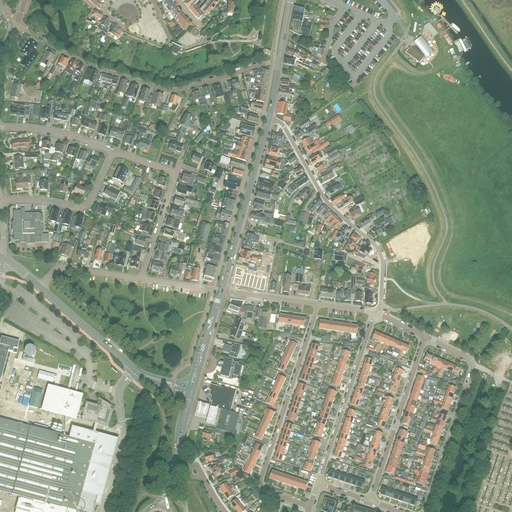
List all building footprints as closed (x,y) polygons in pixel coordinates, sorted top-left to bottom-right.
[(91,0),(90,2),(93,4),(100,10),(103,5),(97,0),(91,0)] [(167,0),(163,3),(162,3),(169,12),(172,10),(177,7),(172,0),(167,0)] [(197,0),(193,0),(187,6),(189,9),(198,1),(197,0)] [(189,9),(189,10),(196,17),(198,20),(202,16),(204,14),(200,10),(196,5),(196,4),(199,1),(198,1),(189,9)] [(215,6),(208,1),(204,5),(211,11),(215,6)] [(200,10),(204,14),(207,16),(211,11),(204,5),(200,10)] [(172,10),(169,12),(174,19),(181,13),(177,7),(172,10)] [(92,10),(86,20),(91,23),(92,21),(96,23),(98,19),(100,20),(103,16),(100,14),(95,11),(95,12),(92,10)] [(174,19),(182,28),(185,31),(192,24),(181,13),(174,19)] [(100,23),(101,24),(101,25),(105,28),(110,21),(104,17),(100,23)] [(293,21),(291,31),(300,37),(300,36),(305,37),(304,40),(308,41),(309,41),(312,24),(308,24),(293,21)] [(107,31),(108,32),(110,28),(113,23),(110,22),(105,30),(107,31)] [(119,29),(115,25),(113,23),(110,28),(110,29),(108,32),(110,34),(113,35),(119,29)] [(196,28),(195,28),(194,28),(194,29),(193,29),(192,30),(192,31),(191,31),(191,32),(191,33),(194,36),(194,37),(195,37),(196,37),(197,36),(198,36),(199,35),(200,37),(202,36),(204,38),(207,36),(203,31),(201,33),(196,28)] [(123,33),(119,29),(113,35),(118,39),(123,33)] [(442,34),(447,44),(451,42),(446,32),(442,34)] [(410,48),(406,53),(420,63),(424,58),(425,56),(427,59),(434,53),(421,37),(414,43),(417,46),(413,50),(410,48)] [(25,56),(20,64),(27,70),(38,54),(34,52),(38,47),(36,45),(36,44),(32,42),(31,42),(29,41),(21,53),(25,56)] [(172,43),(171,46),(173,47),(171,52),(176,54),(177,52),(182,53),(186,52),(186,51),(182,49),(182,48),(172,43)] [(287,48),(286,57),(294,58),(295,58),(293,57),(296,52),(287,48)] [(47,52),(46,52),(40,63),(48,67),(54,56),(50,54),(46,52),(47,52)] [(308,59),(302,56),(299,61),(310,67),(312,63),(307,61),(308,59)] [(63,70),(65,67),(68,60),(66,59),(65,58),(65,57),(63,57),(62,57),(58,64),(61,66),(60,69),(63,70)] [(294,58),(286,57),(284,64),(294,66),(296,62),(295,62),(296,60),(297,59),(294,58)] [(68,68),(66,72),(69,74),(69,73),(72,74),(77,64),(72,61),(68,68)] [(75,77),(74,80),(77,82),(79,78),(78,78),(80,74),(81,74),(84,67),(78,64),(72,76),(75,77)] [(325,68),(320,73),(323,76),(328,72),(325,68)] [(88,70),(83,83),(88,85),(88,84),(91,85),(92,83),(92,84),(95,78),(96,79),(98,73),(93,71),(92,72),(88,70)] [(259,73),(255,74),(254,78),(248,77),(246,78),(246,83),(253,84),(267,86),(269,75),(259,73)] [(291,80),(298,84),(300,80),(297,79),(299,76),(295,74),(293,77),(291,80)] [(113,78),(108,76),(106,83),(103,89),(106,90),(108,86),(110,87),(108,90),(109,90),(111,85),(113,78)] [(111,85),(109,90),(111,91),(113,87),(116,88),(118,79),(113,78),(111,85)] [(118,95),(118,93),(124,94),(127,82),(121,80),(119,88),(117,88),(114,94),(118,95)] [(228,83),(230,91),(227,92),(230,102),(233,101),(232,96),(237,95),(236,89),(233,81),(228,83)] [(282,81),(281,87),(290,89),(293,90),(296,87),(295,86),(289,85),(290,82),(282,81)] [(72,82),(67,91),(70,93),(75,83),(72,82)] [(21,86),(13,84),(11,97),(19,98),(21,86)] [(267,86),(253,84),(252,89),(254,89),(266,92),(267,86)] [(136,87),(132,85),(129,92),(128,92),(127,97),(135,99),(139,88),(139,87),(138,88),(136,87)] [(226,103),(230,102),(227,92),(223,93),(221,86),(213,88),(216,98),(224,96),(226,103)] [(203,97),(204,100),(210,99),(211,103),(214,103),(212,93),(210,94),(209,88),(203,90),(205,96),(203,97)] [(143,89),(139,100),(145,102),(144,107),(148,108),(151,100),(147,98),(150,91),(143,89)] [(280,91),(279,97),(284,98),(283,99),(284,100),(284,101),(291,103),(292,99),(290,98),(291,95),(294,96),(296,96),(297,94),(295,93),(295,94),(288,93),(287,95),(285,94),(285,92),(280,91)] [(204,100),(203,97),(201,97),(199,92),(193,93),(194,100),(198,99),(200,108),(201,107),(201,109),(205,108),(204,106),(205,106),(204,100)] [(163,95),(155,93),(152,104),(158,106),(157,110),(161,111),(164,105),(161,103),(163,95)] [(265,97),(249,94),(249,95),(249,98),(250,98),(249,101),(252,101),(252,99),(256,100),(256,101),(264,102),(265,97)] [(178,106),(176,104),(178,97),(172,95),(169,104),(172,105),(170,110),(174,112),(178,106)] [(60,120),(61,114),(58,113),(58,110),(56,109),(58,98),(55,98),(52,112),(55,112),(54,119),(60,120)] [(64,115),(61,114),(60,120),(66,122),(67,115),(70,116),(72,110),(74,102),(70,101),(68,112),(65,111),(64,115)] [(261,111),(263,105),(252,102),(250,108),(261,111)] [(291,105),(280,103),(278,114),(279,114),(285,115),(284,121),(288,126),(291,122),(294,122),(295,117),(290,116),(290,115),(289,115),(289,113),(288,113),(288,112),(287,112),(287,107),(290,108),(291,105)] [(12,107),(11,114),(17,115),(17,116),(17,115),(19,116),(20,116),(23,116),(24,114),(29,115),(30,109),(24,108),(25,106),(26,106),(13,104),(14,104),(13,107),(12,107)] [(46,111),(43,110),(42,119),(48,120),(49,115),(50,115),(51,107),(47,106),(46,111)] [(103,114),(101,120),(104,121),(106,115),(108,115),(109,112),(104,110),(103,114)] [(240,110),(240,113),(246,115),(245,117),(248,118),(248,121),(257,123),(258,117),(249,115),(247,114),(247,112),(241,110),(240,110)] [(115,138),(118,129),(118,131),(115,130),(116,126),(114,125),(116,119),(117,120),(119,116),(122,118),(123,116),(115,114),(113,118),(110,126),(112,127),(112,129),(109,136),(115,138)] [(182,119),(193,126),(197,120),(196,120),(197,119),(197,115),(195,116),(194,116),(192,115),(191,117),(185,114),(182,119)] [(77,116),(76,119),(73,118),(71,125),(78,127),(80,120),(79,120),(80,117),(77,116)] [(341,121),(338,116),(330,121),(333,125),(341,121)] [(88,129),(92,119),(89,118),(88,121),(84,119),(82,126),(88,129)] [(92,119),(88,129),(94,131),(97,124),(93,122),(94,120),(92,119)] [(193,126),(182,119),(179,125),(182,127),(181,129),(186,132),(189,127),(196,132),(197,129),(193,126)] [(299,126),(302,131),(295,135),(297,140),(305,135),(306,135),(308,134),(308,135),(317,128),(314,124),(311,126),(308,120),(299,126)] [(118,129),(115,138),(121,140),(124,132),(126,132),(126,131),(127,131),(128,129),(127,129),(129,123),(126,122),(123,128),(122,128),(121,130),(118,129)] [(105,123),(103,127),(101,127),(98,134),(104,136),(107,129),(108,125),(105,123)] [(231,126),(228,123),(221,129),(226,131),(231,126)] [(123,140),(125,141),(124,144),(131,146),(133,140),(134,140),(137,131),(138,131),(141,125),(138,124),(136,129),(133,128),(131,134),(126,133),(123,140)] [(252,138),(255,130),(242,125),(240,131),(237,129),(236,133),(245,136),(245,137),(249,138),(249,137),(252,138)] [(355,132),(352,125),(347,127),(349,132),(346,134),(347,136),(355,132)] [(136,141),(140,143),(138,147),(148,151),(151,143),(141,140),(143,134),(145,135),(147,130),(140,128),(139,132),(139,133),(136,141)] [(317,128),(308,135),(310,138),(308,139),(302,142),(305,148),(313,143),(311,140),(312,139),(311,137),(317,133),(315,130),(317,129),(317,128)] [(276,133),(273,141),(281,143),(284,135),(282,135),(283,133),(279,132),(279,134),(276,133)] [(179,138),(175,151),(181,153),(181,150),(185,152),(186,149),(188,149),(188,147),(183,145),(183,146),(179,145),(181,138),(183,139),(184,135),(181,133),(179,138)] [(201,133),(195,140),(197,142),(203,135),(201,133)] [(235,135),(234,137),(242,140),(241,141),(251,145),(253,141),(235,135)] [(175,151),(179,138),(177,137),(176,139),(174,139),(169,138),(168,141),(169,142),(168,144),(170,145),(169,149),(171,150),(171,151),(174,152),(174,151),(175,151)] [(19,141),(16,141),(12,142),(12,149),(26,147),(30,147),(29,140),(25,140),(25,139),(19,140),(19,141)] [(238,140),(236,145),(250,149),(251,145),(241,141),(238,140)] [(42,149),(41,152),(45,153),(43,159),(51,161),(52,155),(49,154),(49,150),(50,150),(51,143),(50,143),(51,142),(50,142),(45,141),(44,142),(43,142),(43,143),(42,143),(42,146),(42,149)] [(317,141),(313,143),(305,148),(307,150),(306,151),(307,153),(309,153),(314,150),(316,152),(323,148),(323,149),(330,145),(327,141),(320,146),(317,141)] [(52,155),(51,161),(57,162),(58,156),(61,156),(61,154),(62,154),(63,146),(57,145),(55,152),(55,155),(52,155)] [(235,145),(234,149),(235,149),(248,154),(250,149),(236,145),(235,145)] [(270,151),(289,156),(292,152),(290,150),(287,153),(284,152),(280,151),(281,148),(272,146),(271,148),(270,148),(270,150),(270,151)] [(76,150),(70,148),(67,155),(74,157),(76,150)] [(235,149),(234,153),(247,158),(248,154),(235,149)] [(329,157),(338,152),(336,149),(327,154),(329,157)] [(76,159),(72,169),(76,170),(80,161),(85,162),(86,158),(88,154),(85,152),(84,153),(81,151),(80,155),(78,160),(76,159)] [(229,152),(228,156),(246,162),(247,158),(234,153),(229,152)] [(320,152),(317,154),(317,153),(309,158),(313,164),(321,159),(320,159),(323,157),(320,152)] [(331,161),(340,155),(338,152),(329,157),(331,161)] [(195,162),(199,164),(202,157),(194,154),(192,160),(193,161),(192,161),(195,162)] [(19,170),(19,168),(24,168),(23,156),(14,157),(15,169),(16,169),(16,170),(19,170)] [(287,160),(285,161),(284,164),(285,166),(289,163),(290,165),(297,161),(294,156),(291,158),(291,157),(287,159),(287,160)] [(90,161),(88,160),(85,165),(95,169),(99,160),(92,157),(90,161)] [(231,167),(244,170),(246,164),(236,161),(221,157),(220,163),(230,166),(230,167),(231,167)] [(282,161),(268,157),(266,166),(281,171),(287,168),(285,166),(284,164),(285,161),(285,160),(282,159),(282,161)] [(213,164),(213,166),(207,163),(204,170),(211,173),(212,170),(215,171),(217,168),(216,168),(217,166),(218,163),(215,161),(213,164)] [(318,173),(324,169),(327,167),(324,162),(315,168),(318,173)] [(331,171),(339,167),(337,164),(326,170),(327,173),(321,176),(324,182),(334,177),(331,171)] [(119,167),(113,178),(123,182),(128,171),(119,167)] [(213,177),(219,180),(224,170),(217,167),(213,177)] [(231,167),(234,168),(232,173),(242,176),(244,170),(231,167)] [(300,174),(303,173),(301,168),(294,172),(296,175),(293,176),(295,178),(300,175),(300,174)] [(41,181),(40,190),(47,191),(48,183),(51,184),(53,171),(47,171),(47,175),(49,175),(48,182),(41,181)] [(142,180),(141,182),(147,184),(149,175),(144,173),(142,179),(142,180)] [(58,179),(57,184),(61,185),(60,191),(66,193),(68,184),(72,185),(74,175),(70,174),(69,179),(66,178),(66,180),(58,179)] [(18,180),(15,180),(16,189),(20,188),(28,188),(27,184),(31,183),(30,178),(30,176),(26,176),(27,179),(23,179),(22,175),(18,176),(18,180)] [(183,175),(181,181),(188,183),(187,185),(192,187),(194,188),(195,185),(193,184),(194,178),(183,175)] [(241,180),(229,176),(227,181),(225,180),(223,187),(228,188),(233,190),(235,190),(236,187),(239,188),(241,180)] [(75,187),(76,187),(74,191),(83,195),(85,189),(79,186),(80,182),(83,182),(84,178),(77,177),(75,187)] [(125,186),(123,191),(133,196),(133,195),(137,188),(138,186),(142,180),(142,179),(137,177),(130,189),(125,186)] [(165,184),(166,180),(160,178),(160,179),(156,177),(155,181),(159,183),(158,185),(164,187),(165,187),(166,185),(165,184)] [(293,185),(290,187),(294,192),(298,189),(298,188),(309,181),(305,177),(297,182),(296,181),(293,184),(293,185)] [(336,182),(327,187),(331,194),(334,193),(334,191),(336,190),(336,191),(338,190),(338,191),(342,189),(340,185),(339,185),(338,182),(342,181),(340,177),(335,180),(336,182)] [(261,184),(260,188),(273,192),(275,184),(262,180),(262,181),(261,181),(261,183),(261,184)] [(282,181),(278,186),(282,190),(286,184),(282,181)] [(190,194),(192,187),(187,186),(186,189),(180,186),(177,193),(185,195),(186,192),(190,194)] [(116,200),(120,192),(112,188),(111,189),(107,187),(104,193),(108,195),(108,196),(116,200)] [(258,191),(257,193),(258,194),(258,196),(270,199),(272,193),(259,189),(259,191),(258,191)] [(297,202),(300,200),(302,202),(310,193),(305,189),(297,197),(295,200),(297,202)] [(162,193),(156,191),(154,197),(160,199),(162,193)] [(214,195),(209,193),(206,204),(211,205),(214,195)] [(226,193),(224,199),(227,200),(230,201),(232,194),(226,193)] [(341,195),(331,201),(334,206),(341,201),(344,206),(353,201),(354,201),(351,196),(345,199),(343,194),(342,195),(341,195)] [(364,212),(360,204),(365,202),(362,196),(354,201),(353,201),(356,206),(357,206),(358,207),(349,211),(353,218),(364,212)] [(176,198),(174,203),(180,205),(179,208),(187,210),(188,206),(185,205),(185,206),(183,205),(184,201),(176,198)] [(195,201),(186,198),(185,201),(194,204),(193,206),(196,207),(197,202),(195,201)] [(312,205),(307,209),(312,214),(323,203),(318,199),(312,205)] [(146,207),(150,208),(156,210),(159,203),(149,200),(146,207)] [(224,201),(222,208),(223,208),(224,207),(225,208),(224,210),(232,212),(235,202),(230,201),(227,200),(226,202),(225,202),(225,201),(224,201)] [(265,202),(256,200),(254,209),(259,210),(259,209),(263,210),(265,202)] [(98,207),(96,212),(105,216),(107,212),(111,214),(113,209),(119,211),(121,207),(113,204),(112,207),(107,205),(106,208),(99,205),(98,207),(97,207),(98,207)] [(322,215),(328,208),(324,205),(318,211),(322,215)] [(203,217),(210,219),(211,210),(219,211),(219,210),(211,208),(211,207),(205,206),(203,217)] [(172,207),(170,214),(175,215),(174,218),(181,221),(183,215),(182,214),(183,211),(172,207)] [(332,212),(328,208),(322,215),(326,218),(324,220),(325,220),(325,219),(332,212)] [(378,217),(386,213),(383,209),(375,213),(378,217)] [(52,210),(49,223),(56,225),(54,232),(57,233),(57,232),(60,219),(57,218),(59,212),(52,210)] [(142,210),(141,213),(144,214),(142,219),(146,221),(147,220),(152,222),(155,214),(149,212),(142,210)] [(42,235),(42,233),(43,233),(43,225),(42,225),(42,214),(40,214),(40,213),(24,213),(24,211),(13,211),(13,222),(12,222),(12,229),(14,229),(14,240),(20,240),(20,243),(27,242),(27,244),(35,243),(35,242),(48,242),(48,235),(42,235)] [(325,219),(325,220),(329,223),(329,222),(335,215),(332,212),(325,219)] [(60,219),(57,232),(61,233),(62,226),(68,228),(72,215),(65,213),(63,220),(60,219)] [(253,213),(251,219),(259,221),(264,222),(270,224),(272,218),(266,217),(265,216),(261,215),(253,213)] [(305,223),(308,214),(303,213),(300,222),(305,223)] [(287,215),(285,223),(289,224),(289,223),(295,225),(296,222),(290,220),(291,216),(287,215)] [(329,222),(329,223),(333,227),(333,226),(339,219),(335,215),(329,222)] [(371,220),(371,219),(374,217),(372,215),(360,222),(363,227),(370,223),(369,221),(371,220)] [(72,222),(70,228),(80,231),(83,218),(77,216),(75,223),(72,222)] [(169,219),(166,226),(172,228),(173,228),(178,229),(180,223),(175,221),(169,219)] [(285,222),(276,219),(274,225),(283,227),(285,222)] [(343,222),(339,219),(333,226),(333,227),(336,230),(343,222)] [(376,228),(372,230),(374,234),(375,234),(376,237),(386,232),(383,226),(389,224),(386,219),(377,223),(374,225),(376,228)] [(140,226),(138,230),(142,232),(147,233),(148,234),(151,226),(144,224),(140,223),(139,226),(140,226)] [(200,224),(195,247),(192,247),(190,260),(195,261),(197,248),(206,249),(211,226),(200,224)] [(344,236),(349,230),(345,226),(343,229),(342,229),(339,233),(336,237),(340,240),(338,243),(342,245),(345,240),(343,239),(344,236)] [(165,230),(163,235),(169,236),(168,238),(172,239),(172,238),(173,238),(174,235),(178,237),(177,240),(184,242),(186,235),(176,231),(175,233),(165,230)] [(334,241),(339,232),(335,230),(330,238),(334,241)] [(346,252),(358,236),(354,233),(342,251),(346,252)] [(140,239),(140,236),(135,234),(133,239),(137,240),(136,244),(144,247),(146,241),(140,239)] [(245,235),(245,238),(246,238),(245,241),(258,244),(259,237),(247,234),(246,236),(245,235)] [(358,236),(346,252),(347,251),(350,248),(355,252),(354,253),(358,254),(361,248),(357,245),(361,239),(358,236)] [(162,252),(165,239),(161,238),(160,243),(158,243),(157,251),(162,252)] [(165,239),(162,252),(167,253),(169,246),(171,246),(172,241),(165,239)] [(62,248),(60,254),(68,257),(71,247),(74,248),(76,242),(70,240),(68,246),(63,244),(62,243),(60,247),(62,248)] [(86,242),(82,257),(88,258),(89,252),(91,252),(92,249),(87,247),(88,245),(90,241),(87,240),(86,240),(86,242)] [(220,258),(224,241),(221,240),(221,242),(212,240),(209,255),(220,258)] [(82,257),(86,242),(83,241),(81,249),(79,248),(77,256),(82,257)] [(245,241),(243,247),(252,250),(253,248),(259,249),(261,248),(264,248),(265,246),(262,245),(258,244),(245,241)] [(58,250),(60,244),(53,242),(51,248),(58,250)] [(369,248),(371,246),(366,242),(365,244),(365,243),(363,245),(364,246),(362,248),(359,252),(366,257),(367,257),(369,254),(369,255),(372,251),(369,248)] [(106,254),(104,262),(110,263),(112,256),(113,256),(116,245),(110,243),(107,254),(106,254)] [(99,261),(100,261),(103,250),(97,249),(94,260),(97,260),(97,261),(99,261)] [(243,249),(241,255),(255,259),(255,256),(252,255),(252,256),(250,256),(251,251),(243,249)] [(339,251),(333,250),(332,257),(335,257),(335,260),(343,261),(344,253),(341,253),(341,251),(339,251)] [(323,252),(315,251),(314,259),(322,260),(323,252)] [(123,253),(122,256),(119,255),(114,254),(113,259),(118,260),(117,265),(123,266),(124,261),(125,261),(126,257),(125,257),(126,254),(123,253)] [(137,253),(136,259),(132,259),(130,266),(137,268),(139,260),(139,258),(140,258),(141,254),(137,253)] [(241,255),(239,261),(248,263),(249,258),(251,259),(251,260),(257,262),(258,258),(258,257),(255,256),(255,259),(241,255)] [(177,267),(178,263),(177,263),(178,260),(175,259),(174,264),(172,264),(171,267),(169,275),(174,276),(176,266),(177,267)] [(157,272),(159,261),(153,260),(151,260),(150,262),(152,263),(153,263),(151,270),(157,272)] [(159,261),(157,272),(162,273),(164,265),(162,265),(163,262),(165,263),(165,262),(161,261),(161,262),(159,261)] [(176,266),(174,276),(179,277),(183,265),(178,263),(177,267),(176,266)] [(365,266),(358,263),(355,268),(362,271),(365,266)] [(236,274),(234,282),(241,284),(242,284),(265,288),(268,276),(245,271),(245,269),(237,267),(235,274),(236,274)] [(184,280),(198,283),(200,270),(193,269),(193,271),(186,270),(184,280)] [(364,287),(369,288),(370,285),(374,286),(374,284),(376,279),(374,278),(375,274),(369,273),(368,277),(367,283),(365,282),(364,286),(364,287)] [(283,283),(284,284),(283,292),(289,293),(291,276),(284,275),(283,283)] [(295,284),(302,285),(303,276),(296,275),(295,284)] [(351,284),(347,284),(347,288),(351,288),(351,289),(356,289),(356,278),(351,278),(351,284)] [(302,285),(295,284),(294,284),(293,290),(299,291),(299,295),(310,296),(311,290),(311,286),(302,285)] [(366,294),(365,303),(373,304),(373,294),(366,294)] [(231,304),(228,311),(238,315),(239,315),(239,314),(242,315),(244,316),(247,317),(246,320),(252,321),(254,307),(248,306),(248,307),(243,305),(242,305),(242,303),(240,302),(233,301),(231,305),(231,304)] [(238,315),(233,328),(242,331),(245,326),(241,325),(242,321),(240,320),(242,315),(239,314),(239,315),(238,315)] [(233,328),(229,339),(232,340),(234,341),(235,338),(236,338),(240,340),(243,332),(242,331),(233,328)] [(378,341),(381,334),(376,332),(373,339),(373,338),(371,341),(374,342),(375,341),(378,342),(378,341)] [(387,336),(381,334),(378,341),(384,343),(387,336)] [(384,343),(381,349),(384,351),(386,345),(389,346),(392,339),(387,336),(384,343)] [(0,380),(8,351),(17,353),(18,349),(17,349),(19,342),(1,337),(0,340),(0,380)] [(288,347),(295,351),(298,345),(297,345),(299,341),(294,339),(289,338),(288,340),(291,342),(288,347)] [(389,346),(387,352),(390,353),(392,349),(391,349),(392,347),(395,348),(398,341),(392,339),(389,346)] [(260,345),(244,340),(243,345),(252,348),(253,348),(258,350),(260,345)] [(401,351),(404,343),(401,342),(398,341),(395,348),(393,352),(399,355),(399,353),(400,353),(401,351)] [(400,353),(399,353),(399,355),(397,359),(400,360),(403,352),(406,353),(409,346),(404,344),(404,343),(401,351),(400,353)] [(310,350),(317,353),(319,347),(312,344),(310,350)] [(224,352),(230,354),(229,356),(237,359),(240,348),(233,346),(232,347),(226,345),(224,352)] [(35,353),(35,351),(35,350),(34,349),(33,348),(32,347),(31,346),(30,346),(28,346),(27,347),(26,348),(25,349),(24,350),(24,351),(24,353),(25,354),(26,355),(27,356),(28,357),(30,357),(31,357),(32,356),(33,355),(34,354),(35,353)] [(343,350),(341,356),(349,359),(351,353),(349,352),(351,347),(344,346),(343,350)] [(288,347),(285,353),(292,356),(295,351),(288,347)] [(310,350),(309,356),(316,358),(319,360),(325,362),(325,359),(320,357),(317,356),(317,353),(310,350)] [(292,356),(285,353),(283,358),(289,361),(292,356)] [(430,363),(433,356),(428,354),(425,361),(424,360),(422,365),(425,366),(427,362),(430,363)] [(309,356),(307,362),(314,364),(316,358),(309,356)] [(341,356),(339,362),(347,364),(349,359),(341,356)] [(438,358),(433,356),(430,363),(435,365),(438,358)] [(220,361),(219,366),(223,367),(220,375),(229,378),(231,368),(235,369),(233,375),(240,377),(243,366),(238,365),(239,363),(233,361),(234,360),(225,357),(224,362),(222,362),(222,364),(220,364),(221,362),(220,361)] [(289,361),(283,358),(280,363),(287,367),(289,361)] [(368,359),(366,358),(364,364),(371,366),(373,360),(368,359)] [(444,361),(438,358),(435,365),(441,368),(444,361)] [(441,368),(438,374),(442,375),(444,369),(447,370),(450,363),(444,361),(441,368)] [(307,362),(305,368),(312,370),(314,364),(307,362)] [(339,362),(337,367),(345,370),(347,364),(339,362)] [(287,367),(280,363),(277,369),(284,372),(287,367)] [(455,366),(450,363),(447,370),(452,373),(455,366)] [(364,364),(362,369),(369,372),(371,366),(364,364)] [(395,374),(402,377),(404,371),(397,369),(398,367),(395,366),(393,370),(396,371),(395,374)] [(452,373),(450,379),(448,382),(454,383),(455,380),(452,379),(453,376),(454,376),(455,374),(458,375),(459,373),(460,374),(461,372),(460,371),(461,368),(455,366),(452,373)] [(345,370),(337,367),(336,373),(343,376),(345,370)] [(305,368),(303,373),(310,376),(317,378),(318,376),(313,375),(314,374),(311,373),(312,370),(305,368)] [(362,369),(360,375),(368,378),(369,372),(362,369)] [(277,381),(283,384),(286,379),(282,377),(283,374),(281,373),(280,375),(279,375),(277,381)] [(310,376),(303,373),(301,379),(308,382),(310,376)] [(343,376),(336,373),(334,379),(341,381),(343,376)] [(68,386),(74,387),(76,382),(78,382),(80,376),(71,374),(68,386)] [(402,377),(395,374),(392,374),(391,376),(394,377),(393,380),(400,382),(402,377)] [(360,375),(358,381),(366,383),(366,384),(368,384),(370,379),(367,378),(368,378),(360,375)] [(419,376),(416,382),(425,385),(427,379),(425,378),(419,376)] [(393,380),(385,378),(385,380),(392,382),(391,386),(398,388),(400,382),(393,380)] [(341,381),(334,379),(332,385),(339,387),(341,381)] [(283,384),(277,381),(274,386),(281,390),(283,384)] [(358,381),(357,387),(364,389),(372,392),(373,390),(369,389),(369,388),(365,387),(366,384),(366,383),(358,381)] [(425,385),(416,382),(414,388),(421,390),(423,391),(425,385)] [(441,390),(455,394),(457,388),(453,387),(454,385),(444,382),(442,386),(449,388),(448,391),(441,389),(441,390)] [(212,401),(206,423),(215,425),(217,425),(216,429),(234,434),(235,430),(239,431),(241,424),(237,423),(240,414),(230,412),(236,391),(211,384),(209,390),(211,390),(210,395),(212,396),(210,401),(212,401)] [(299,384),(297,390),(304,392),(306,386),(299,384)] [(76,419),(83,395),(48,385),(41,409),(76,419)] [(391,386),(388,385),(387,387),(390,388),(389,392),(396,394),(398,388),(391,386)] [(281,390),(274,386),(271,392),(278,395),(281,390)] [(357,387),(355,393),(362,395),(369,398),(370,395),(362,393),(364,389),(357,387)] [(414,388),(413,394),(419,396),(421,397),(422,394),(420,393),(421,390),(414,388)] [(455,394),(441,390),(437,388),(436,392),(438,393),(438,391),(441,392),(447,394),(445,397),(453,400),(455,394)] [(327,395),(335,398),(337,392),(329,390),(327,395)] [(41,394),(33,392),(29,406),(38,408),(41,394)] [(278,395),(271,392),(269,397),(275,401),(278,395)] [(362,395),(355,393),(353,399),(360,401),(362,395)] [(413,394),(411,400),(417,402),(419,403),(420,400),(418,400),(419,396),(413,394)] [(327,395),(325,401),(333,404),(335,398),(327,395)] [(295,396),(294,402),(301,404),(302,398),(295,396)] [(386,403),(393,405),(395,399),(387,397),(385,396),(384,398),(382,397),(381,401),(386,403)] [(275,401),(269,397),(266,403),(273,406),(275,401)] [(453,400),(445,397),(444,402),(434,399),(434,400),(451,405),(453,400)] [(96,405),(86,402),(81,420),(108,427),(112,410),(110,409),(111,406),(109,406),(109,405),(98,399),(99,400),(96,405)] [(360,401),(353,399),(351,404),(358,407),(360,401)] [(210,403),(198,400),(195,414),(206,417),(210,403)] [(386,403),(381,401),(378,400),(377,403),(385,405),(384,409),(391,411),(393,405),(386,403)] [(411,400),(409,406),(415,408),(417,409),(418,406),(416,406),(417,402),(411,400)] [(451,405),(434,400),(433,402),(443,405),(442,409),(449,411),(450,412),(451,408),(450,408),(451,405)] [(325,401),(323,407),(331,410),(333,404),(325,401)] [(301,404),(294,402),(292,407),(299,410),(301,404)] [(265,415),(272,418),(275,413),(270,411),(272,408),(270,407),(268,410),(268,409),(265,415)] [(299,410),(292,407),(290,413),(297,415),(299,410)] [(323,407),(321,413),(329,415),(331,410),(323,407)] [(391,411),(384,409),(381,408),(379,414),(389,417),(391,411)] [(347,416),(354,418),(356,412),(349,410),(347,416)] [(432,418),(445,423),(447,417),(440,414),(440,412),(435,410),(433,415),(439,417),(438,420),(432,418)] [(413,413),(407,411),(405,418),(415,421),(416,421),(417,419),(415,418),(416,415),(413,414),(413,413)] [(297,415),(290,413),(288,419),(295,421),(297,415)] [(329,415),(321,413),(320,418),(327,421),(329,415)] [(379,414),(377,419),(380,420),(387,423),(389,417),(379,414)] [(265,415),(263,420),(270,424),(272,418),(265,415)] [(347,416),(345,422),(352,424),(354,418),(347,416)] [(0,491),(33,500),(30,511),(26,511),(16,509),(16,510),(14,511),(93,511),(96,504),(100,506),(118,439),(72,426),(69,437),(60,435),(55,433),(47,431),(47,428),(35,424),(34,428),(0,418),(0,491)] [(320,418),(318,424),(325,427),(327,421),(320,418)] [(415,421),(405,418),(403,424),(409,426),(410,423),(414,424),(415,421)] [(445,423),(432,418),(431,421),(437,422),(436,426),(443,428),(445,423)] [(380,420),(377,419),(375,419),(374,422),(379,423),(378,426),(385,429),(387,423),(380,420)] [(270,424),(263,420),(260,426),(267,429),(270,424)] [(345,422),(343,427),(350,430),(352,424),(345,422)] [(53,423),(51,429),(56,430),(55,433),(60,435),(63,426),(53,423)] [(436,426),(426,423),(425,425),(435,428),(434,431),(424,428),(442,434),(443,428),(436,426)] [(286,424),(284,430),(291,432),(293,426),(286,424)] [(325,427),(318,424),(316,430),(323,432),(325,427)] [(267,429),(260,426),(258,432),(265,435),(267,429)] [(343,427),(341,433),(349,435),(350,430),(343,427)] [(442,434),(424,428),(423,431),(433,434),(432,437),(426,435),(432,437),(440,440),(442,434)] [(400,430),(398,437),(406,439),(408,433),(400,430)] [(213,440),(215,434),(204,431),(203,437),(202,439),(203,440),(206,441),(207,440),(207,439),(213,440)] [(383,433),(376,431),(375,433),(371,432),(370,436),(374,437),(381,439),(383,433)] [(265,435),(258,432),(255,437),(262,440),(265,435)] [(341,433),(339,439),(347,441),(349,435),(341,433)] [(289,438),(282,435),(281,441),(288,444),(289,438)] [(440,440),(432,437),(426,435),(425,438),(431,440),(430,443),(438,445),(440,440)] [(381,439),(374,437),(372,443),(379,445),(381,439)] [(398,437),(396,443),(404,445),(406,439),(398,437)] [(347,441),(339,439),(337,445),(345,447),(347,441)] [(257,444),(254,449),(261,453),(264,447),(259,445),(261,442),(258,441),(257,444)] [(288,444),(281,441),(279,447),(286,449),(288,444)] [(311,447),(319,449),(321,443),(313,441),(311,447)] [(372,443),(370,448),(370,449),(378,451),(379,445),(372,443)] [(396,443),(394,449),(402,451),(405,452),(406,449),(403,448),(404,445),(396,443)] [(417,451),(416,451),(434,457),(435,457),(436,453),(435,453),(436,451),(429,448),(429,449),(426,448),(427,445),(420,443),(418,448),(425,451),(425,450),(428,451),(427,454),(417,451)] [(345,447),(337,445),(336,450),(343,453),(350,455),(351,453),(346,452),(346,451),(343,451),(345,447)] [(279,447),(277,453),(284,455),(286,449),(279,447)] [(319,449),(311,447),(309,452),(317,455),(319,449)] [(370,449),(370,448),(367,447),(365,453),(369,454),(368,454),(376,457),(378,451),(370,449)] [(254,449),(251,455),(258,458),(261,453),(254,449)] [(394,449),(392,455),(400,457),(402,458),(403,455),(401,454),(402,451),(394,449)] [(343,453),(336,450),(334,456),(341,459),(343,453)] [(361,451),(358,451),(357,453),(362,455),(362,454),(366,455),(364,459),(365,459),(364,460),(374,463),(376,457),(368,454),(369,454),(365,453),(361,452),(361,451)] [(434,457),(416,451),(416,454),(426,457),(425,460),(418,458),(432,463),(434,457)] [(317,455),(309,452),(308,458),(315,460),(317,455)] [(205,455),(206,462),(215,460),(217,459),(215,453),(213,453),(205,455)] [(284,455),(277,453),(275,459),(282,461),(284,455)] [(251,455),(249,460),(256,464),(258,458),(251,455)] [(400,457),(392,455),(390,461),(398,463),(400,457)] [(308,458),(306,464),(313,466),(315,460),(308,458)] [(417,464),(430,469),(432,463),(418,458),(417,460),(424,462),(423,466),(417,464)] [(224,460),(213,463),(214,468),(210,470),(213,474),(214,473),(214,474),(217,472),(218,473),(222,470),(219,465),(224,463),(224,460)] [(256,464),(249,460),(246,466),(253,469),(256,464)] [(374,463),(364,460),(363,465),(372,468),(374,463)] [(398,463),(390,461),(388,467),(396,469),(398,463)] [(313,466),(306,464),(304,469),(311,472),(313,466)] [(415,469),(415,470),(428,474),(430,469),(417,464),(416,467),(422,468),(421,471),(415,469)] [(253,469),(246,466),(243,471),(250,475),(253,469)] [(396,469),(388,467),(387,472),(394,475),(396,469)] [(229,473),(231,478),(232,477),(242,472),(236,469),(229,473)] [(217,472),(214,474),(216,478),(218,481),(224,478),(223,475),(225,473),(223,470),(218,473),(217,472)] [(334,479),(337,472),(331,470),(328,477),(334,479)] [(428,474),(415,470),(414,472),(420,474),(419,477),(414,476),(426,480),(428,474)] [(276,481),(278,473),(272,471),(269,479),(276,481)] [(342,474),(337,472),(334,479),(340,481),(342,474)] [(496,473),(492,472),(485,493),(488,494),(492,482),(493,482),(496,473)] [(284,475),(278,473),(276,481),(282,483),(284,475)] [(348,476),(342,474),(340,481),(346,483),(348,476)] [(284,475),(282,483),(288,485),(290,477),(284,475)] [(354,478),(348,476),(346,483),(351,485),(354,478)] [(426,480),(414,476),(413,479),(418,481),(417,483),(424,486),(426,480)] [(290,477),(288,485),(294,487),(296,479),(290,477)] [(354,478),(351,485),(357,487),(360,480),(354,478)] [(296,479),(294,487),(299,489),(302,481),(296,479)] [(366,482),(360,480),(357,487),(363,489),(366,482)] [(308,482),(302,481),(299,489),(306,491),(308,482)] [(226,484),(220,488),(222,491),(222,492),(223,493),(224,493),(224,494),(230,490),(232,489),(235,487),(234,485),(231,486),(230,485),(228,487),(226,484)] [(387,496),(389,489),(383,487),(381,494),(387,496)] [(230,490),(224,494),(228,500),(234,496),(236,494),(234,491),(232,489),(230,490)] [(395,491),(389,489),(387,496),(392,498),(395,491)] [(401,493),(395,491),(392,498),(398,500),(401,493)] [(401,493),(398,500),(404,502),(406,495),(401,493)] [(412,497),(406,495),(404,502),(410,504),(412,497)] [(412,497),(410,504),(416,506),(418,499),(412,497)] [(325,500),(323,505),(337,509),(339,503),(326,499),(325,500)] [(236,510),(241,505),(237,500),(232,504),(236,510)]
